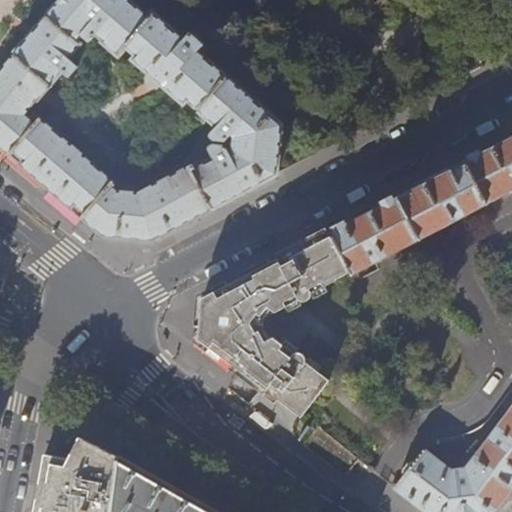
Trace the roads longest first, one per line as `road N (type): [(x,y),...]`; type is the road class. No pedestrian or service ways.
road 1 (residential): [(111,309),(511,92)]
road 2 (tertiary): [(54,361),(211,442)]
road 3 (tertiary): [(211,442),(111,309)]
road 4 (residential): [(7,511),(26,408),(54,361)]
road 5 (tertiary): [(111,309),(64,251),(0,199)]
road 6 (tertiary): [(211,442),(319,511)]
road 7 (tertiary): [(0,230),(44,267),(79,327)]
